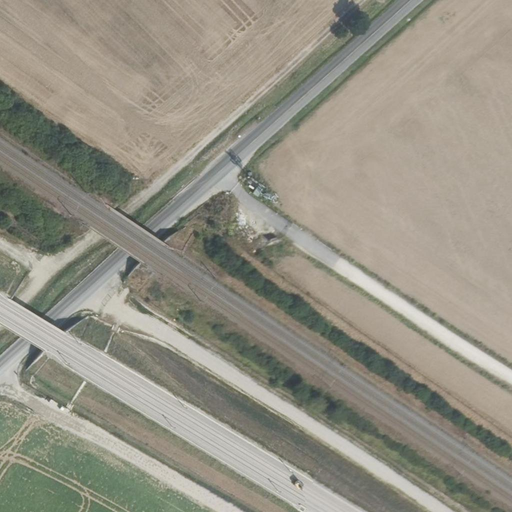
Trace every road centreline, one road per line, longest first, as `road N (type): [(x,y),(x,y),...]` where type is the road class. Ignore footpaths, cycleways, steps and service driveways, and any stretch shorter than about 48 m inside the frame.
road 1 (tertiary): [(0,369),(408,0)]
road 2 (track): [(370,0),(0,316)]
road 3 (track): [(89,288),(438,511)]
road 4 (track): [(219,170),(249,201),(511,374)]
road 5 (track): [(222,511),(0,381)]
